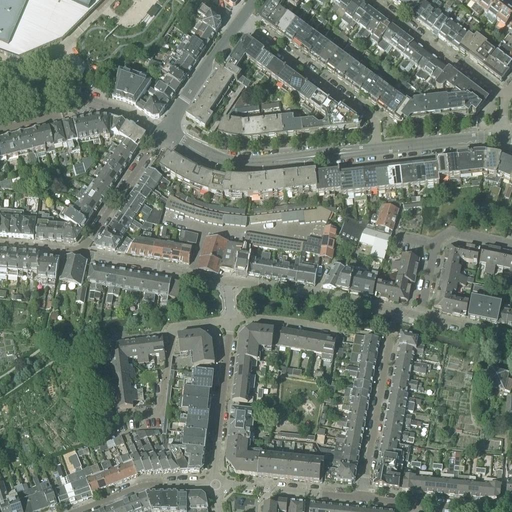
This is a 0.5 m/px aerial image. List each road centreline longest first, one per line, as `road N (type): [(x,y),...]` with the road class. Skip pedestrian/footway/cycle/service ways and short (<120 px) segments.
road 1 (tertiary): [(162,134),(229,163),(377,149)]
road 2 (residential): [(238,23),(370,118),(377,149)]
road 3 (residential): [(229,282),(419,316)]
road 4 (tertiary): [(0,91),(40,84),(162,134)]
road 5 (residential): [(362,498),(391,332)]
road 6 (residential): [(372,0),(505,97)]
road 7 (residential): [(229,321),(215,484)]
road 8 (residential): [(511,244),(456,232),(434,244),(419,316)]
road 9 (residential): [(80,252),(229,282)]
road 10 (residential): [(362,498),(511,511)]
road 11 (residential): [(215,484),(362,498)]
road 12 (residential): [(215,484),(140,486),(73,511)]
road 13 (residential): [(80,252),(162,134)]
road 14 (residential): [(238,23),(162,134)]
road 15 (tertiary): [(377,149),(501,139)]
